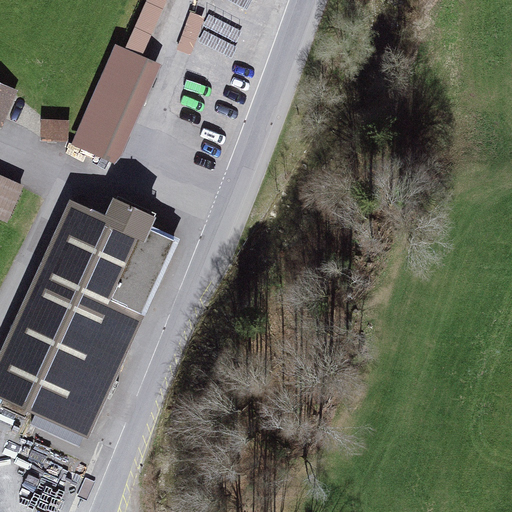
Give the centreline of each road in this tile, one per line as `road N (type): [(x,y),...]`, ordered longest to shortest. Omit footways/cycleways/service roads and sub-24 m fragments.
road 1 (residential): [(310,0),(272,118),(111,511)]
road 2 (unknown): [(231,218),(0,140)]
